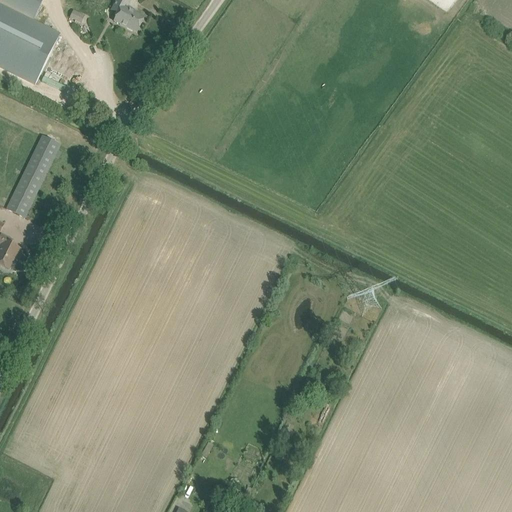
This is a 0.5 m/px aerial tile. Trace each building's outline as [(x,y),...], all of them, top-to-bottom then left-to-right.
[(0,0),(0,67),(35,85),(53,50),(59,38),(31,24),(43,0),(0,0)] [(114,22),(128,29),(137,33),(144,18),(126,9),(130,0),(116,0),(113,8),(119,12),(114,22)] [(85,16),(82,15),(73,11),(70,18),(81,24),(85,16)] [(53,50),(35,85),(63,99),(80,64),(53,50)] [(6,210),(16,214),(25,219),(60,146),(42,137),(6,210)] [(12,241),(3,237),(1,236),(0,238),(0,244),(1,245),(0,247),(0,266),(8,271),(15,256),(17,257),(20,250),(10,245),(12,241)]
